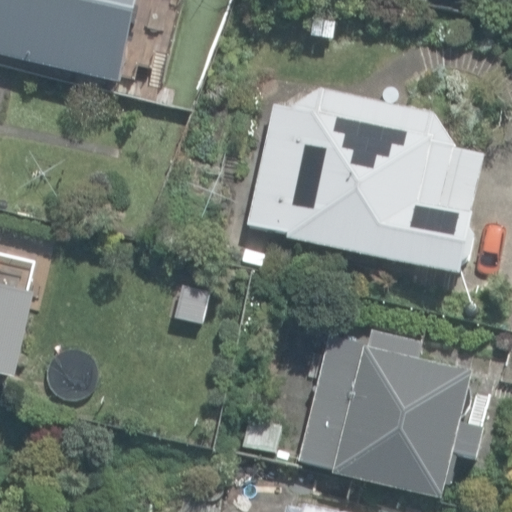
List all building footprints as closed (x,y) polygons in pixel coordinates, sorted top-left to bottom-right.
[(77,87),(109,95),(112,83),(123,85),(142,0),(0,0),(0,57),(80,76),(77,87)] [(287,240),(463,278),(466,264),(475,257),(477,238),(473,232),(477,217),(474,217),(487,155),(454,148),(436,114),(322,89),(291,109),(276,105),(250,226),(288,234),(287,240)] [(0,375),(21,380),(40,297),(0,287),(0,375)] [(334,475),(444,501),(447,487),(452,488),(460,457),(478,461),(485,430),(462,424),(463,419),(468,415),(471,408),(473,401),(473,394),(470,388),(474,374),(420,361),(424,344),(373,332),(369,345),(341,339),(337,357),(327,355),(301,462),(335,470),(334,475)] [(155,411),(161,384),(146,381),(141,408),(155,411)] [(244,447),(277,453),(283,427),(250,420),(244,447)]
